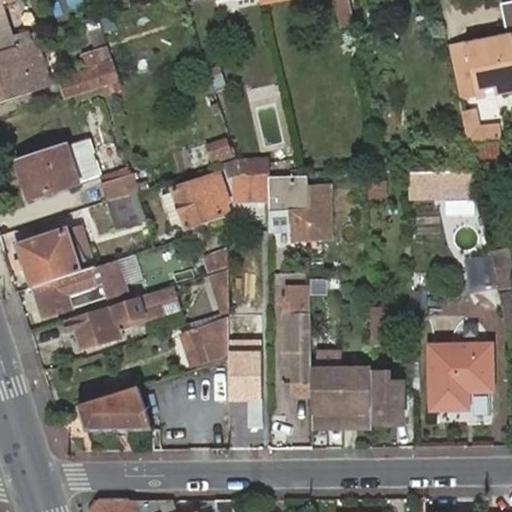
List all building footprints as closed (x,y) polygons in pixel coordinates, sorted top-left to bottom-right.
[(3,0),(0,1),(0,55),(37,43),(43,41),(41,34),(30,39),(27,37),(12,41),(0,6),(15,1),(14,0),(3,0)] [(338,0),(343,29),(355,27),(349,0),(338,0)] [(93,90),(94,92),(98,90),(117,84),(98,24),(75,31),(86,68),(88,73),(61,81),(68,98),(93,90)] [(511,34),(511,35),(451,45),(459,88),(474,86),(477,97),(511,91),(511,34)] [(37,43),(0,55),(0,104),(50,87),(37,43)] [(474,86),(459,88),(462,100),(477,97),(474,86)] [(478,110),(462,113),(469,145),(503,142),(502,125),(482,128),(478,110)] [(208,163),(232,159),(229,138),(205,142),(208,163)] [(30,200),(103,178),(91,140),(19,163),(30,200)] [(476,164),(488,164),(499,161),(497,146),(487,146),(474,147),(476,164)] [(410,154),(410,173),(435,173),(436,153),(410,154)] [(268,162),(236,163),(241,179),(267,178),(268,178),(268,162)] [(241,179),(236,163),(225,166),(230,180),(235,179),(241,179)] [(410,173),(410,186),(410,198),(437,197),(435,186),(477,186),(474,171),(435,173),(410,173)] [(129,172),(103,179),(107,191),(132,183),(129,172)] [(267,178),(241,179),(235,179),(235,203),(267,203),(267,181),(267,178)] [(173,193),(186,231),(231,215),(218,179),(173,193)] [(308,189),(308,181),(270,181),(270,204),(268,204),(268,212),(289,211),(291,240),(309,240),(308,189)] [(387,182),(369,182),(370,213),(387,212),(387,182)] [(135,195),(132,183),(107,191),(111,203),(135,195)] [(330,189),(308,189),(309,240),(331,240),(330,189)] [(180,233),(186,231),(173,193),(166,195),(180,233)] [(111,203),(106,204),(117,233),(147,224),(138,194),(136,194),(135,195),(111,203)] [(96,268),(83,226),(20,246),(33,287),(96,268)] [(209,276),(231,269),(231,255),(223,237),(199,244),(209,276)] [(509,250),(491,253),(495,269),(505,268),(511,266),(509,250)] [(33,287),(43,320),(72,311),(107,300),(110,308),(129,302),(117,261),(96,268),(33,287)] [(510,292),(505,268),(495,269),(497,282),(500,294),(510,292)] [(214,320),(221,318),(222,317),(230,314),(230,275),(221,278),(214,280),(216,288),(205,293),(214,320)] [(73,324),(67,326),(69,335),(76,333),(82,351),(113,342),(108,327),(147,314),(149,318),(181,308),(175,287),(139,299),(139,300),(72,321),(73,324)] [(286,290),(287,300),(310,300),(309,289),(286,290)] [(511,292),(510,292),(500,294),(508,333),(511,332),(511,292)] [(75,319),(110,308),(107,300),(72,311),(75,319)] [(293,400),(311,400),(310,369),(310,363),(310,328),(310,300),(287,300),(282,300),(283,353),(280,353),(280,384),(294,384),(293,400)] [(370,309),(370,321),(384,321),(385,309),(370,309)] [(108,327),(113,342),(120,340),(117,328),(149,318),(147,314),(108,327)] [(225,323),(198,332),(182,338),(192,369),(208,365),(207,362),(230,354),(230,314),(222,317),(225,323)] [(214,320),(196,325),(198,332),(225,323),(222,317),(221,318),(214,320)] [(370,321),(371,346),(384,346),(384,321),(370,321)] [(492,395),(491,349),(431,348),(430,412),(465,413),(465,394),(492,395)] [(231,356),(231,391),(258,391),(259,357),(231,356)] [(371,368),(340,369),(341,413),(371,413),(371,376),(371,370),(371,368)] [(340,369),(310,369),(311,400),(311,413),(341,413),(340,369)] [(371,413),(371,425),(402,425),(402,386),(387,386),(387,381),(387,376),(371,376),(371,413)] [(142,387),(79,406),(86,432),(118,432),(116,425),(128,423),(131,432),(153,432),(142,387)] [(341,413),(311,413),(311,429),(341,429),(341,413)] [(371,413),(341,413),(341,429),(371,428),(371,425),(371,413)] [(116,425),(118,432),(131,432),(128,423),(116,425)] [(90,511),(157,511),(153,500),(97,502),(90,511)] [(167,511),(163,500),(153,500),(157,511),(215,511),(215,504),(188,511),(167,511)] [(233,511),(232,501),(214,501),(215,504),(215,511),(233,511)]
